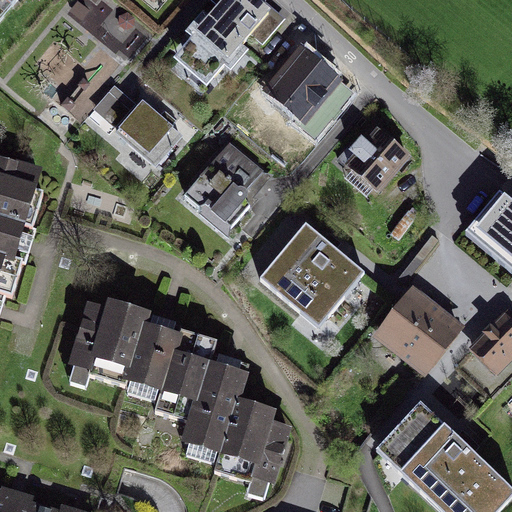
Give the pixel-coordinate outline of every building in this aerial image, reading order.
[(0,0),(0,19),(16,0),(0,0)] [(265,9),(254,0),(215,0),(169,55),(202,83),(265,9)] [(342,82),(301,47),(263,91),(304,126),(342,82)] [(141,92),(107,131),(154,171),(188,132),(141,92)] [(413,159),(380,131),(354,166),(390,193),(413,159)] [(230,145),(185,197),(231,237),(276,185),(230,145)] [(0,315),(41,178),(0,166),(0,315)] [(511,205),(500,195),(466,234),(511,274),(511,205)] [(304,227),(259,279),(323,335),(368,283),(304,227)] [(465,337),(414,293),(374,339),(425,383),(465,337)] [(122,400),(124,393),(159,404),(156,413),(191,424),(213,353),(216,345),(182,334),(183,328),(149,317),(149,316),(97,299),(70,383),(122,400)] [(473,353),(498,376),(511,360),(511,322),(506,317),(473,353)] [(181,455),(221,467),(219,473),(251,484),(245,503),(268,511),(293,433),(271,425),(274,413),(241,403),(253,366),(213,353),(191,424),(181,455)] [(511,511),(511,493),(441,427),(398,472),(440,511),(511,511)] [(0,511),(62,511),(64,509),(0,490),(0,511)]
